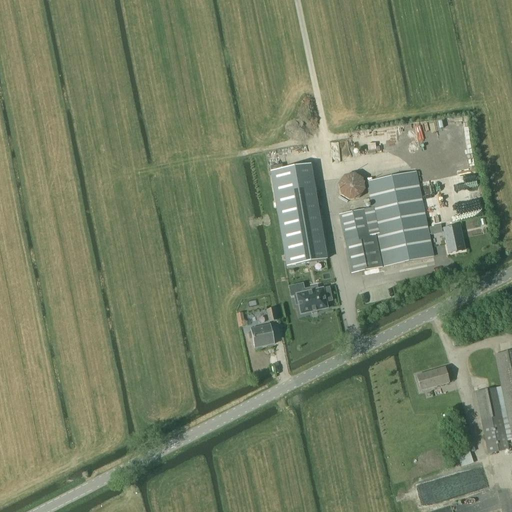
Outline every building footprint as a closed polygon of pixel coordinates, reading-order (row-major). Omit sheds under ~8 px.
[(366,183),(374,222),(384,268),(434,258),(416,173),(366,183)] [(330,262),(318,201),(275,209),(288,271),(330,262)] [(376,235),(371,209),(338,215),(350,275),(382,268),(376,236),(376,235)] [(459,226),(443,230),(449,254),(464,251),(459,226)] [(294,297),(296,306),(298,305),(301,315),(327,309),(325,303),(332,301),(329,289),(323,290),(322,289),(313,291),(312,289),(303,291),(304,294),(296,295),(297,297),(294,297)] [(274,309),(266,311),(268,323),(277,321),(274,309)] [(270,325),(262,327),(250,329),(251,333),(248,334),(250,340),(252,339),(254,349),(274,345),(270,325)] [(511,441),(511,350),(494,355),(501,387),(475,392),(488,454),(509,450),(507,442),(511,441)] [(449,384),(444,368),(416,376),(421,392),(449,384)]
